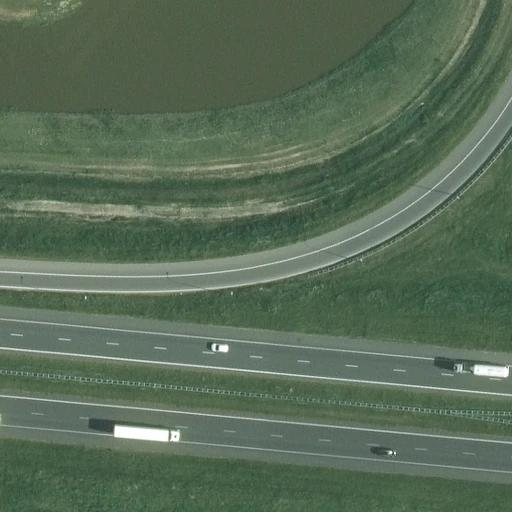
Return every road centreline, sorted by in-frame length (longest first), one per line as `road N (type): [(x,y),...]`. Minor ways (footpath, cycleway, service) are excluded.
road 1 (motorway): [(511,108),(449,187),(381,235),(306,265),(233,283),(0,281)]
road 2 (motorway): [(511,380),(0,334)]
road 3 (motorway): [(0,412),(511,458)]
